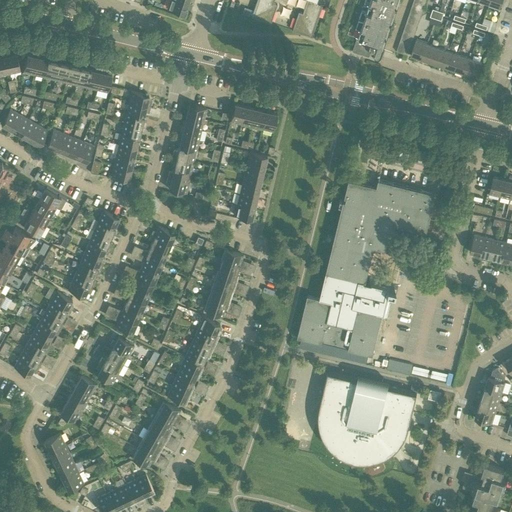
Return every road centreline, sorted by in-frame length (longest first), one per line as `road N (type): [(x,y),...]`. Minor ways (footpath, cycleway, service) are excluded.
road 1 (tertiary): [(484,124),(193,55)]
road 2 (residential): [(156,511),(225,379),(267,259),(263,247)]
road 3 (residential): [(44,396),(92,321),(144,206)]
road 4 (residential): [(492,100),(391,66),(405,0)]
road 5 (residential): [(511,344),(477,365),(459,429),(511,448)]
road 6 (residential): [(144,206),(89,189),(0,139)]
road 7 (residential): [(144,206),(193,55)]
road 8 (residential): [(44,396),(26,430),(27,447),(53,498),(75,511)]
road 9 (tertiary): [(193,55),(67,26)]
road 10 (unclassified): [(263,247),(144,206)]
